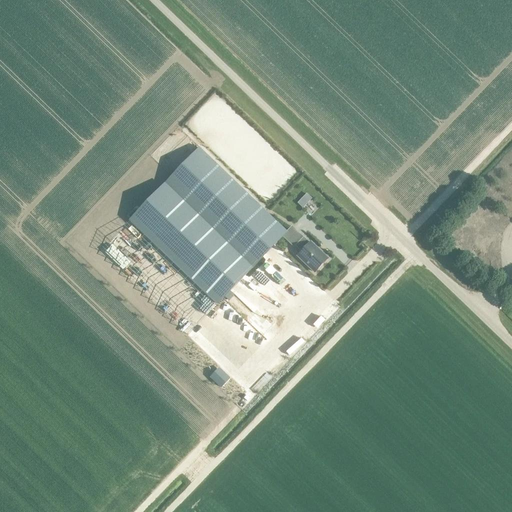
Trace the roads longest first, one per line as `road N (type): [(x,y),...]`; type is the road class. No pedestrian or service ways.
road 1 (unclassified): [(511,345),(153,0)]
road 2 (track): [(418,255),(168,511)]
road 3 (track): [(511,124),(401,239)]
